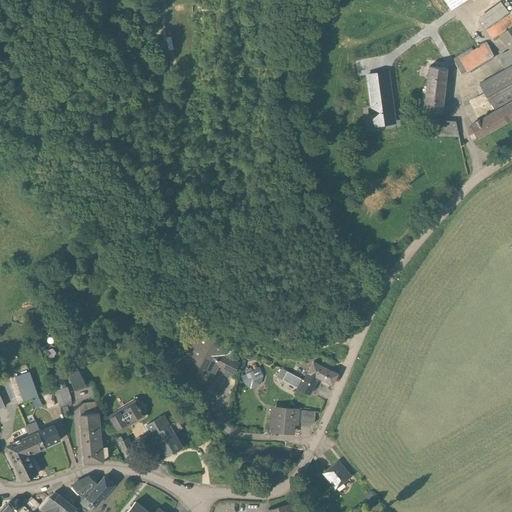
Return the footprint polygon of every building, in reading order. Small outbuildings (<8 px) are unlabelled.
[(494,40),(501,35),(511,28),(511,15),(510,12),(508,13),(501,2),(478,18),(494,40)] [(511,28),(501,35),(511,50),(511,28)] [(453,59),(461,73),(470,68),(472,71),(494,58),(492,54),(493,54),(486,42),(473,50),(472,47),(453,59)] [(505,71),(511,67),(511,50),(500,56),(505,71)] [(511,67),(505,71),(480,84),(495,111),(511,101),(511,67)] [(424,110),(441,112),(446,70),(429,68),(424,110)] [(387,70),(368,73),(373,107),(369,108),(370,117),(374,116),(375,124),(394,121),(387,70)] [(478,137),(511,118),(511,101),(495,111),(471,124),(472,126),(478,137)] [(439,135),(459,136),(456,120),(440,120),(439,135)] [(473,140),(478,137),(472,126),(468,128),(468,131),(473,140)]
